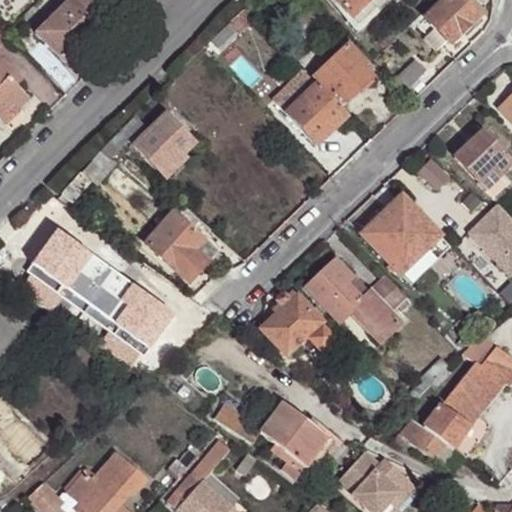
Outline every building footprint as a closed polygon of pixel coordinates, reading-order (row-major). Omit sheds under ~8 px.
[(109,7),(102,0),(70,0),(35,35),(67,67),(97,37),(88,28),(109,7)] [(371,0),(330,0),(350,20),(371,0)] [(371,0),(350,20),(357,27),(385,0),(371,0)] [(480,17),(464,0),(443,0),(424,19),(435,29),(446,41),(450,46),(480,17)] [(249,6),(244,11),(255,22),(260,16),(249,6)] [(88,28),(97,37),(118,16),(109,7),(88,28)] [(230,25),(241,36),(255,22),(244,11),(230,25)] [(446,41),(435,29),(424,40),(435,52),(446,41)] [(337,94),(346,103),(373,78),(362,67),(365,63),(348,46),(315,78),(333,98),(337,94)] [(0,118),(14,105),(19,110),(30,99),(17,87),(9,79),(15,74),(0,59),(0,118)] [(426,71),(415,60),(396,81),(405,91),(426,71)] [(15,74),(9,79),(17,87),(23,82),(15,74)] [(275,104),(285,116),(313,89),(302,77),(275,104)] [(347,117),(317,85),(313,89),(285,116),(316,148),(347,117)] [(511,96),(498,110),(511,124),(511,96)] [(14,105),(0,118),(0,119),(7,126),(21,112),(19,110),(14,105)] [(194,145),(166,116),(148,132),(134,118),(118,133),(127,141),(161,177),(184,155),(194,145)] [(118,133),(109,143),(118,151),(127,141),(118,133)] [(492,200),(507,186),(499,178),(511,165),(481,133),(454,159),(478,184),(477,184),(492,200)] [(109,143),(82,174),(91,182),(118,151),(109,143)] [(184,155),(161,177),(167,182),(189,160),(184,155)] [(61,195),(72,204),(81,194),(70,185),(61,195)] [(439,238),(401,198),(361,236),(400,276),(439,238)] [(511,275),(511,222),(497,207),(468,235),(510,278),(511,275)] [(208,263),(195,251),(204,241),(173,214),(145,246),(190,284),(208,263)] [(32,267),(149,352),(174,318),(56,232),(32,267)] [(439,238),(400,276),(410,287),(450,249),(439,238)] [(204,241),(195,251),(208,263),(217,253),(204,241)] [(350,314),(379,344),(400,323),(390,313),(406,298),(386,278),(368,295),(335,260),(306,289),(340,324),(350,314)] [(271,311),(275,316),(296,297),(291,292),(289,295),(283,294),(280,294),(277,297),(275,300),(274,302),(274,309),(271,311)] [(322,324),(297,296),(296,297),(275,316),(260,331),(286,358),(307,339),(321,325),(322,324)] [(0,356),(22,329),(0,311),(0,356)] [(321,325),(307,339),(319,352),(333,339),(321,325)] [(505,384),(509,386),(511,382),(511,358),(480,337),(462,355),(461,356),(474,364),(439,407),(469,429),(478,417),(505,384)] [(409,395),(415,401),(449,368),(441,359),(415,385),(417,387),(409,395)] [(270,450),(288,464),(281,471),(295,482),(305,469),(328,439),(282,404),(263,430),(237,412),(225,403),(215,419),(225,425),(254,444),(259,435),(274,446),(270,450)] [(422,428),(445,444),(454,450),(469,429),(439,407),(422,428)] [(469,429),(454,450),(466,460),(491,426),(478,417),(469,429)] [(445,444),(422,428),(411,420),(398,436),(404,440),(433,462),(445,444)] [(398,436),(393,443),(399,447),(404,440),(398,436)] [(328,439),(305,469),(311,474),(334,443),(328,439)] [(229,450),(218,441),(193,471),(194,471),(166,504),(175,511),(236,511),(204,483),(229,450)] [(408,482),(384,460),(379,465),(364,453),(336,483),(368,511),(381,511),(388,504),(408,482)] [(73,511),(115,511),(120,507),(130,494),(133,496),(146,482),(115,456),(95,480),(86,472),(68,495),(80,505),(73,511)] [(244,459),(235,471),(244,477),(252,465),(244,459)] [(179,478),(186,470),(176,461),(168,469),(179,478)] [(416,489),(408,482),(388,504),(396,510),(416,489)] [(64,504),(59,500),(42,486),(26,500),(39,511),(56,511),(60,508),(64,504)] [(65,493),(59,500),(64,504),(60,508),(65,511),(73,511),(80,505),(68,495),(65,493)] [(485,511),(478,502),(470,511),(485,511)]
